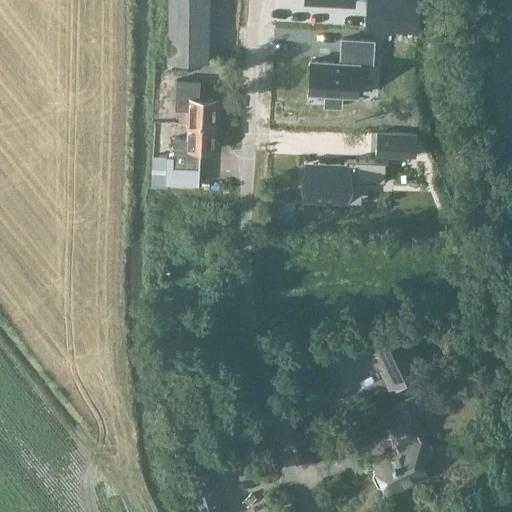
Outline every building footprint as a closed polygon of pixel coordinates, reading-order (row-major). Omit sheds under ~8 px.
[(207,0),(167,0),(167,59),(207,60),(207,0)] [(368,0),(367,27),(415,30),(416,0),(368,0)] [(308,92),(325,93),(324,105),(340,106),(341,94),(356,95),(357,69),(371,70),(373,40),(341,38),(340,62),(310,60),(308,92)] [(187,61),(173,61),(172,73),(186,73),(187,61)] [(199,100),(199,80),(176,79),(175,110),(178,110),(178,123),(187,124),(214,125),(214,101),(199,100)] [(213,150),(214,125),(187,124),(186,138),(174,138),(173,154),(153,153),(152,185),(166,186),(167,183),(198,184),(198,167),(195,167),(196,149),(213,150)] [(376,132),(375,154),(415,155),(415,133),(376,132)] [(303,180),(303,183),(304,183),(303,199),(340,201),(340,202),(342,202),(342,201),(347,201),(348,180),(362,181),(385,182),(385,162),(388,162),(388,161),(346,159),(346,162),(344,162),(343,163),(319,162),(305,162),(304,175),(304,180),(303,180)] [(389,389),(425,371),(401,320),(365,338),(373,356),(377,354),(384,368),(380,370),(389,389)] [(391,410),(398,423),(388,427),(398,451),(376,462),(378,467),(375,469),(373,474),(377,484),(383,485),(386,483),(390,490),(424,474),(417,459),(426,455),(406,411),(427,402),(423,391),(389,405),(391,410)] [(212,511),(222,509),(207,466),(176,477),(188,511),(212,511)]
